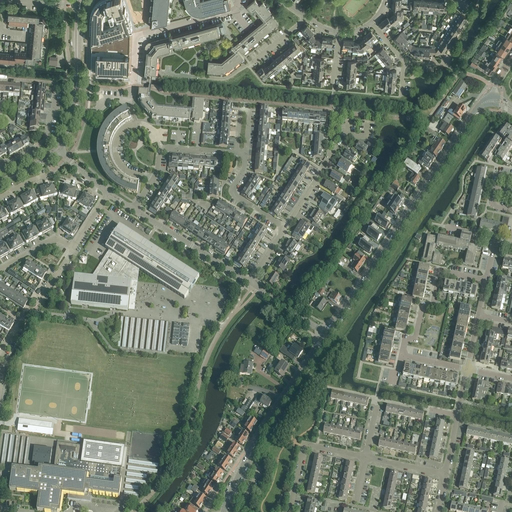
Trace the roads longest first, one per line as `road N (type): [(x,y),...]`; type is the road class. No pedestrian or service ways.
road 1 (tertiary): [(325,332),(468,118),(493,100)]
road 2 (tertiary): [(223,511),(254,442),(325,332)]
road 3 (residential): [(401,355),(432,305),(440,271),(485,280)]
road 4 (residential): [(248,282),(132,209)]
road 5 (residential): [(365,457),(304,444),(289,511)]
road 6 (residential): [(153,178),(121,165),(117,139),(141,123),(161,148)]
